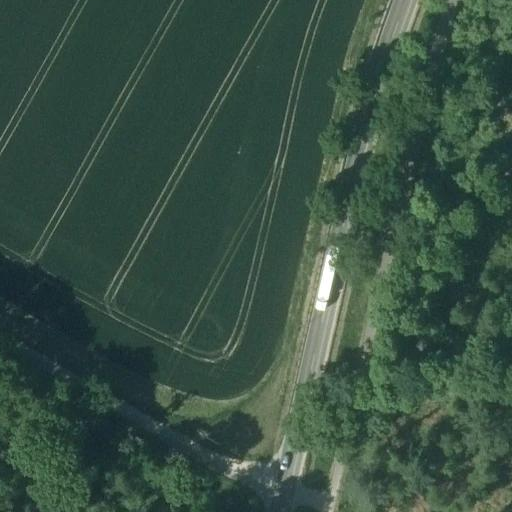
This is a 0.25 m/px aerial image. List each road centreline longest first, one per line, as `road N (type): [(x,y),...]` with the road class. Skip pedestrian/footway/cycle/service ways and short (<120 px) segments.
road 1 (primary): [(280,511),(357,162),(406,0)]
road 2 (track): [(330,505),(241,481),(0,338)]
